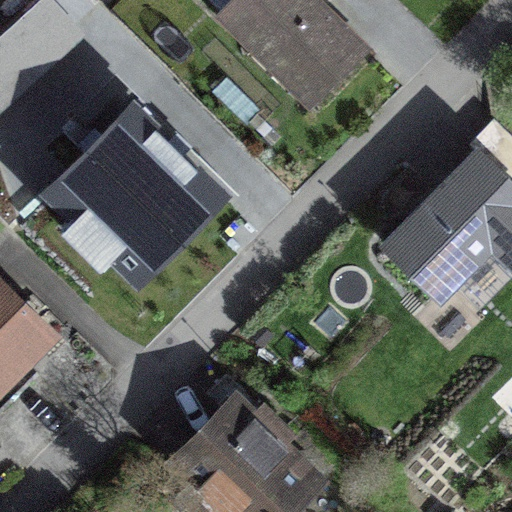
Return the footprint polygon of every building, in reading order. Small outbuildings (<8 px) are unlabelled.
[(230,0),(220,10),(312,102),(367,48),(319,0),(230,0)] [(64,12),(33,44),(78,89),(109,57),(64,12)] [(142,117),(93,166),(142,214),(132,224),(158,249),(216,190),(142,117)] [(511,183),(479,151),(449,181),(443,175),(409,209),(415,215),(387,244),(438,295),(490,243),(511,264),(511,263),(511,183)] [(0,382),(53,331),(0,277),(0,382)] [(284,511),(316,479),(237,401),(178,461),(217,499),(207,509),(209,511),(284,511)]
